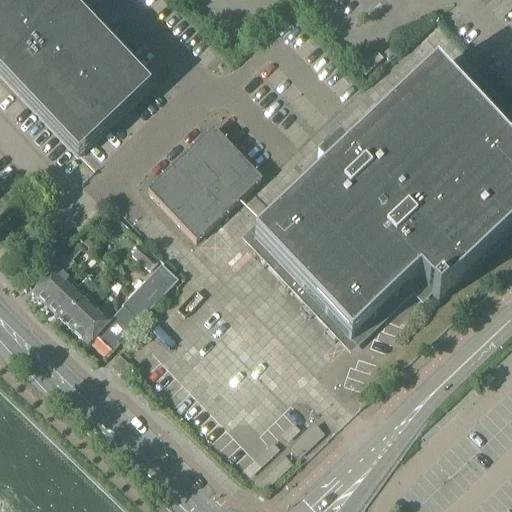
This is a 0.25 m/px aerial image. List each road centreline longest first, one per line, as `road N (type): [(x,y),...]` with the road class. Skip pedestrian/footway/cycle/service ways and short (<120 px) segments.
road 1 (secondary): [(206,511),(0,320)]
road 2 (tertiary): [(319,511),(511,322)]
